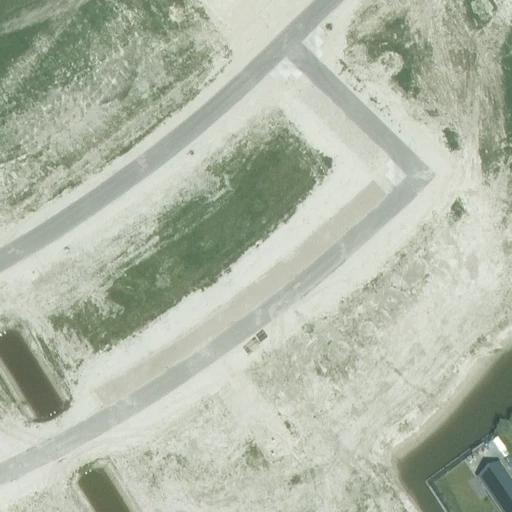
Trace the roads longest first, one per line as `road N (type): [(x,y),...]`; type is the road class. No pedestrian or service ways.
road 1 (residential): [(0,473),(209,348),(414,182),(287,53)]
road 2 (residential): [(0,262),(65,230),(287,53)]
